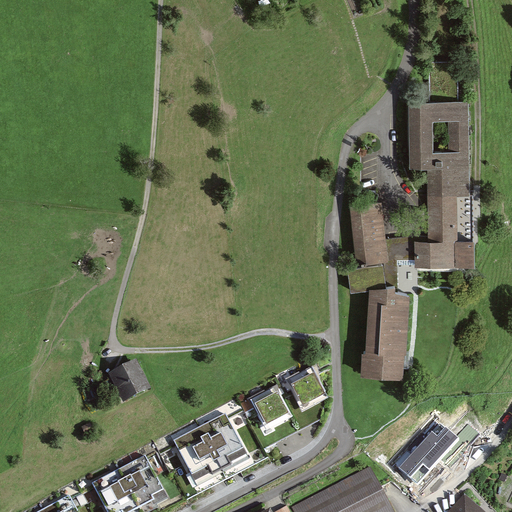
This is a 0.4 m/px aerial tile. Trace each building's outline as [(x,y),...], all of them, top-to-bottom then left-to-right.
[(428,61),(429,101),(457,100),(456,61),(428,61)] [(428,239),(413,239),(414,265),(468,264),(468,238),(455,238),(455,195),(468,195),(466,100),(457,100),(429,101),(407,101),(407,167),(427,167),(428,239)] [(381,203),(349,206),(355,263),(387,259),(381,203)] [(405,291),(367,289),(363,354),(358,354),(357,374),(400,376),(405,291)] [(135,365),(111,377),(124,403),(148,392),(135,365)] [(288,381),(302,410),(327,397),(313,369),(288,381)] [(252,400),(266,428),(290,416),(276,388),(252,400)] [(225,414),(174,440),(197,484),(248,458),(225,414)] [(440,422),(399,467),(418,483),(458,438),(440,422)] [(165,464),(178,460),(175,450),(162,454),(165,464)] [(144,456),(93,483),(108,511),(140,511),(166,498),(144,456)] [(395,511),(372,466),(292,507),(294,511),(395,511)] [(487,511),(466,493),(448,511),(487,511)] [(77,511),(69,496),(37,511),(77,511)]
